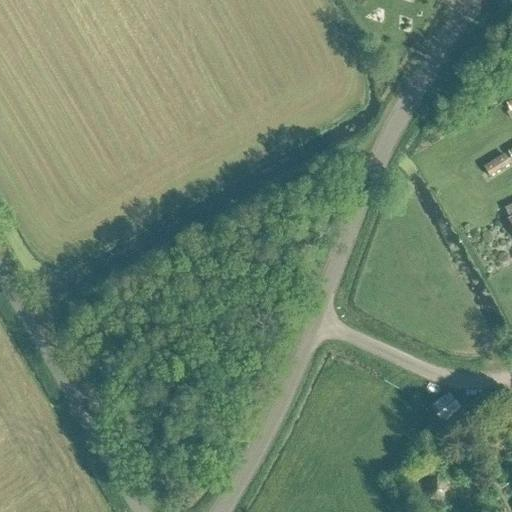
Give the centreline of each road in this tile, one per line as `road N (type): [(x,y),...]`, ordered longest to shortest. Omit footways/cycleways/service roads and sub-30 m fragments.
road 1 (unclassified): [(310,322),(386,138),(472,0)]
road 2 (unclassified): [(140,511),(0,273)]
road 3 (unclassified): [(310,322),(426,376),(459,384),(511,371)]
road 4 (unclassified): [(221,511),(310,322)]
